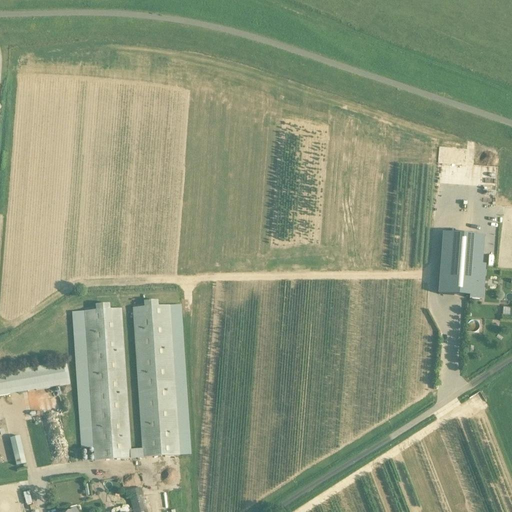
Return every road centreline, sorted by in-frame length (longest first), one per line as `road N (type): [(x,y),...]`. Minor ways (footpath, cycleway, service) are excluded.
road 1 (unclassified): [(0,15),(143,15),(234,31),(511,124)]
road 2 (unclassified): [(272,511),(511,360)]
road 3 (track): [(301,511),(452,414),(445,402)]
